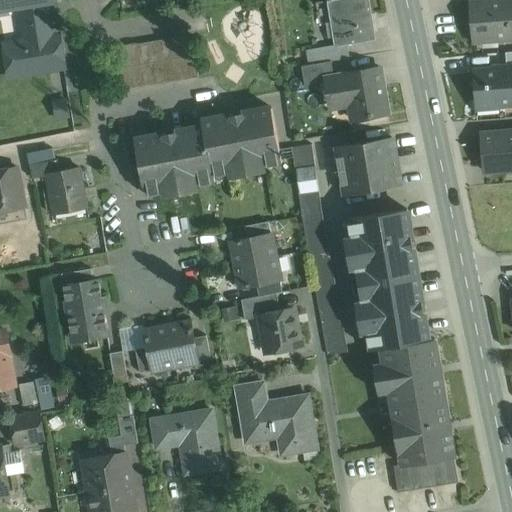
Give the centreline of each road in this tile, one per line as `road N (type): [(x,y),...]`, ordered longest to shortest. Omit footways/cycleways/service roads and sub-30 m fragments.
road 1 (residential): [(89,0),(127,248),(159,282)]
road 2 (secondary): [(464,268),(406,0)]
road 3 (secondary): [(511,500),(464,268)]
